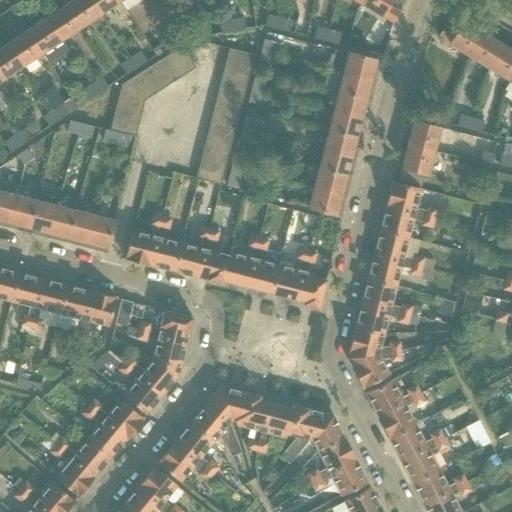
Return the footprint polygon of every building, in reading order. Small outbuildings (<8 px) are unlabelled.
[(90,0),(73,0),(66,5),(82,28),(101,15),(90,0)] [(118,0),(90,0),(101,15),(120,2),(118,0)] [(362,0),(360,4),(381,17),(382,16),(392,23),(399,12),(388,5),(391,0),(362,0)] [(66,5),(47,18),(62,41),(82,28),(66,5)] [(267,15),(265,26),(279,29),(277,18),(267,15)] [(243,17),(229,20),(231,32),(245,29),(243,17)] [(47,18),(27,31),(43,54),(62,41),(47,18)] [(291,21),(277,18),(279,29),(288,32),(291,21)] [(229,20),(218,22),(221,34),(231,32),(229,20)] [(449,45),(469,57),(483,34),(463,22),(456,33),(445,27),(438,38),(450,45),(449,45)] [(199,25),(184,28),(185,40),(201,37),(199,25)] [(317,27),(313,38),(326,42),(329,30),(317,27)] [(185,40),(184,28),(176,29),(178,41),(185,40)] [(329,30),(326,42),(337,44),(340,33),(329,30)] [(27,31),(8,44),(23,67),(43,54),(27,31)] [(469,57),(489,70),(503,47),(483,34),(469,57)] [(263,40),(261,51),(272,54),(275,43),(263,40)] [(8,44),(0,49),(0,76),(3,80),(23,67),(8,44)] [(181,47),(173,52),(186,73),(195,68),(181,47)] [(489,70),(509,82),(511,77),(511,51),(503,47),(489,70)] [(228,49),(226,59),(251,65),(253,55),(228,49)] [(140,51),(129,58),(136,68),(146,61),(140,51)] [(272,54),(261,51),(258,64),(269,66),(272,54)] [(173,52),(162,59),(176,80),(186,73),(173,52)] [(348,53),(343,72),(371,79),(375,60),(348,53)] [(129,58),(119,65),(126,75),(136,68),(129,58)] [(162,59),(152,65),(165,87),(176,80),(162,59)] [(226,59),(223,71),(248,77),(251,65),(226,59)] [(152,65),(142,72),(155,93),(165,87),(152,65)] [(223,71),(220,82),(222,83),(245,89),(248,77),(223,71)] [(142,72),(123,84),(143,101),(155,93),(142,72)] [(343,72),(338,92),(365,99),(371,79),(343,72)] [(101,78),(91,84),(97,93),(107,87),(101,78)] [(254,78),(251,90),(252,90),(262,93),(264,81),(254,78)] [(220,82),(217,94),(242,101),(245,89),(222,83),(220,82)] [(91,84),(81,91),(87,100),(97,93),(91,84)] [(123,84),(117,105),(141,111),(143,101),(123,84)] [(251,90),(248,102),(249,103),(259,105),(262,93),(252,90),(251,90)] [(338,92),(333,111),(361,118),(365,99),(338,92)] [(217,94),(214,106),(239,112),(242,101),(217,94)] [(62,104),(52,110),(59,120),(68,114),(62,104)] [(117,105),(114,117),(139,123),(141,111),(117,105)] [(214,106),(211,118),(235,124),(239,112),(214,106)] [(58,120),(52,110),(42,116),(49,127),(58,120)] [(333,111),(328,130),(356,138),(361,118),(333,111)] [(460,114),(457,125),(471,129),(473,118),(460,114)] [(244,116),(241,128),(242,129),(252,131),(255,119),(245,116),(244,116)] [(136,135),(139,123),(114,117),(111,128),(136,135)] [(211,118),(208,129),(232,136),(235,124),(211,118)] [(473,118),(471,129),(475,130),(480,131),(483,121),(478,119),(473,118)] [(69,121),(67,131),(69,132),(74,133),(74,132),(75,129),(77,123),(70,121),(69,121)] [(413,121),(407,144),(435,151),(441,128),(413,121)] [(74,132),(74,133),(90,138),(90,136),(93,127),(77,123),(75,129),(74,132)] [(241,128),(238,140),(249,143),(252,131),(242,129),(241,128)] [(24,129),(13,136),(20,146),(30,139),(24,129)] [(208,129),(205,141),(229,147),(232,136),(208,129)] [(105,130),(103,141),(113,143),(116,133),(105,130)] [(328,130),(323,149),(351,156),(356,138),(328,130)] [(116,133),(113,143),(126,146),(128,136),(116,133)] [(20,146),(13,136),(3,142),(10,152),(20,146)] [(205,141),(202,153),(226,159),(229,147),(205,141)] [(402,167),(398,183),(420,189),(420,188),(421,187),(421,185),(424,173),(429,174),(435,151),(407,144),(402,167)] [(27,149),(17,156),(23,165),(33,158),(27,149)] [(323,149),(318,168),(346,175),(351,156),(323,149)] [(482,150),(479,162),(491,165),(493,154),(482,150)] [(223,171),(226,159),(202,153),(199,165),(223,171)] [(511,156),(500,153),(497,165),(511,168),(511,166),(511,156)] [(234,155),(231,167),(242,170),(245,157),(234,155)] [(491,165),(479,162),(476,175),(487,178),(491,165)] [(199,165),(195,178),(220,185),(223,171),(199,165)] [(242,170),(231,167),(228,179),(239,182),(242,170)] [(318,168),(313,187),(341,194),(346,175),(318,168)] [(0,219),(10,222),(17,195),(0,190),(0,183),(1,178),(0,177),(0,219)] [(392,182),(386,208),(434,220),(436,209),(426,207),(425,210),(416,208),(421,189),(420,189),(398,183),(392,182)] [(341,194),(313,187),(308,208),(336,215),(341,194)] [(10,222),(29,227),(36,200),(17,195),(10,222)] [(29,227),(48,232),(55,204),(36,200),(29,227)] [(48,232),(67,237),(74,209),(55,204),(48,232)] [(386,208),(380,232),(408,239),(413,219),(422,222),(421,225),(432,228),(434,220),(386,208)] [(67,237),(88,242),(95,215),(74,209),(67,237)] [(95,215),(88,242),(107,248),(112,228),(115,220),(113,219),(107,218),(95,215)] [(130,239),(125,259),(150,265),(162,217),(160,217),(158,216),(153,215),(150,226),(153,226),(151,235),(132,230),(130,239)] [(162,217),(150,265),(174,271),(181,242),(162,237),(165,229),(168,230),(171,220),(162,217)] [(174,271),(198,277),(210,229),(200,227),(198,238),(201,238),(199,247),(181,242),(174,271)] [(198,277),(222,283),(230,251),(229,251),(229,254),(211,250),(213,241),(216,242),(219,232),(210,229),(198,277)] [(380,232),(374,255),(422,267),(424,258),(413,255),(412,259),(404,257),(408,239),(380,232)] [(223,280),(247,286),(259,238),(250,236),(247,246),(251,247),(248,256),(230,251),(222,283),(222,284),(223,280)] [(247,286),(271,292),(278,263),(260,258),(262,250),(266,251),(268,241),(259,238),(247,286)] [(271,292),(295,298),(307,251),(298,248),(295,258),(299,259),(297,268),(278,263),(271,292)] [(307,251),(295,298),(304,301),(303,305),(318,309),(326,280),(311,276),(312,273),(306,271),(308,261),(313,263),(315,253),(307,251)] [(374,255),(368,278),(397,285),(401,268),(410,270),(409,274),(419,277),(422,267),(374,255)] [(422,267),(419,277),(430,279),(433,270),(422,267)] [(0,299),(10,302),(18,273),(0,268),(0,299)] [(21,325),(30,328),(42,279),(18,273),(10,302),(29,307),(27,316),(24,315),(21,325)] [(368,278),(362,301),(410,313),(412,306),(401,304),(400,307),(392,305),(397,285),(368,278)] [(41,310),(59,315),(66,285),(42,279),(30,328),(39,330),(41,322),(42,319),(39,318),(41,310)] [(511,282),(504,280),(502,290),(511,292),(511,282)] [(70,338),(78,340),(91,292),(66,285),(59,315),(78,320),(76,328),(72,327),(72,330),(70,338)] [(91,292),(78,340),(88,343),(91,332),(87,331),(90,323),(108,327),(115,298),(91,292)] [(465,292),(460,312),(476,316),(481,296),(465,292)] [(133,302),(121,300),(115,323),(127,325),(133,302)] [(362,301),(356,324),(385,332),(389,316),(398,319),(397,322),(407,325),(410,313),(362,301)] [(42,319),(41,322),(56,326),(59,315),(41,310),(39,318),(42,319)] [(141,321),(138,330),(186,343),(192,318),(164,311),(159,331),(149,328),(150,324),(141,321)] [(511,314),(497,311),(494,320),(495,320),(505,323),(511,324),(511,314)] [(59,315),(56,326),(72,330),(72,327),(76,328),(78,320),(59,315)] [(495,320),(491,333),(502,336),(505,323),(495,320)] [(356,324),(349,354),(400,350),(399,342),(389,343),(389,346),(381,347),(385,332),(356,324)] [(43,331),(39,330),(30,328),(28,334),(41,337),(43,331)] [(156,340),(151,359),(177,376),(186,343),(138,330),(136,339),(146,342),(147,337),(156,340)] [(52,340),(45,338),(43,348),(50,350),(52,340)] [(400,350),(349,354),(348,358),(363,388),(390,374),(381,359),(390,358),(391,362),(402,361),(400,350)] [(130,355),(124,363),(162,394),(177,376),(151,359),(149,364),(143,371),(136,365),(138,363),(130,355)] [(36,373),(43,375),(46,365),(47,359),(40,358),(36,373)] [(162,394),(124,363),(118,370),(126,377),(129,374),(136,380),(123,395),(146,414),(162,394)] [(63,370),(46,365),(43,375),(43,377),(51,379),(63,370)] [(16,378),(15,384),(39,389),(40,383),(16,378)] [(366,393),(378,416),(420,394),(416,385),(406,390),(408,394),(402,397),(392,380),(366,393)] [(232,421),(236,422),(244,393),(221,387),(203,409),(225,427),(236,455),(241,453),(233,433),(229,424),(232,421)] [(246,449),(256,451),(268,402),(260,400),(261,397),(244,393),(236,422),(235,426),(254,431),(252,439),(249,438),(246,449)] [(378,416),(389,438),(416,424),(406,406),(412,403),(414,407),(424,402),(420,394),(378,416)] [(94,399),(87,407),(126,438),(142,419),(119,400),(106,415),(100,409),(102,406),(94,399)] [(266,434),(284,439),(285,436),(292,409),(268,402),(256,451),(265,453),(267,443),(264,442),(266,434)] [(280,457),(288,464),(328,414),(293,405),(292,409),(285,436),(284,439),(285,439),(286,435),(296,438),(292,443),(280,457)] [(99,424),(87,439),(110,458),(126,438),(87,407),(82,414),(90,421),(92,418),(99,424)] [(231,457),(236,455),(225,427),(203,409),(187,427),(211,446),(221,434),(231,457)] [(328,414),(307,440),(309,441),(312,442),(318,453),(345,439),(333,415),(328,414)] [(478,421),(466,428),(472,440),(484,434),(478,421)] [(389,438),(401,460),(443,438),(439,429),(429,435),(431,439),(425,442),(416,424),(389,438)] [(201,458),(211,446),(187,427),(174,443),(213,475),(219,468),(210,461),(207,463),(201,458)] [(47,438),(41,444),(50,452),(56,445),(47,438)] [(62,438),(56,445),(94,477),(110,458),(87,439),(75,453),(68,448),(70,444),(62,438)] [(401,460),(412,483),(439,469),(429,451),(435,447),(437,451),(447,446),(443,438),(401,460)] [(307,474),(311,483),(356,460),(345,439),(318,453),(326,468),(318,472),(316,469),(307,474)] [(207,482),(213,475),(174,443),(158,463),(181,482),(194,467),(200,473),(198,475),(207,482)] [(50,452),(57,459),(60,456),(67,462),(55,477),(62,484),(78,496),(94,477),(56,445),(50,452)] [(356,460),(311,483),(315,491),(325,486),(324,483),(332,479),(341,496),(368,482),(356,460)] [(154,467),(138,487),(168,511),(181,511),(182,511),(174,504),(172,507),(165,502),(178,487),(154,467)] [(412,483),(424,505),(466,483),(462,474),(452,479),(454,483),(448,486),(439,469),(412,483)] [(25,482),(19,489),(47,511),(65,511),(74,501),(59,489),(51,482),(41,494),(34,487),(33,488),(25,482)] [(424,505),(427,511),(461,511),(452,495),(459,492),(461,496),(471,491),(466,483),(424,505)] [(168,511),(138,487),(122,506),(129,511),(168,511)] [(378,511),(382,510),(370,488),(343,502),(348,511),(378,511)] [(31,506),(26,511),(47,511),(19,489),(13,496),(22,503),(24,500),(31,506)]
